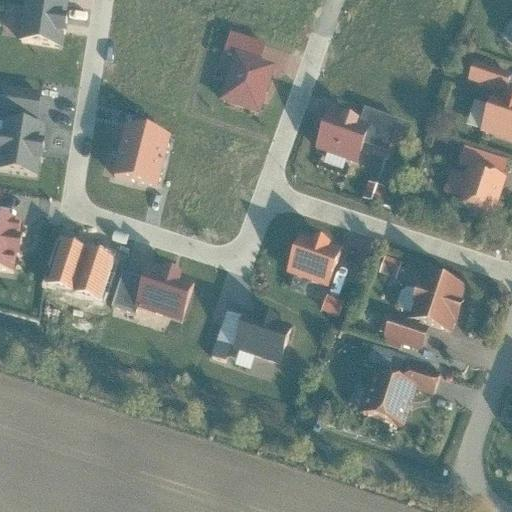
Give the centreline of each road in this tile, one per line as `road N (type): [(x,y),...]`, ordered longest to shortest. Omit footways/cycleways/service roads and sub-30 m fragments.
road 1 (track): [(472,484),(288,438),(0,343)]
road 2 (residential): [(265,197),(242,249),(223,258),(75,210),(103,0)]
road 3 (residential): [(265,197),(511,277)]
road 4 (residential): [(498,511),(472,484),(469,460),(511,339)]
road 5 (residential): [(311,59),(265,197)]
